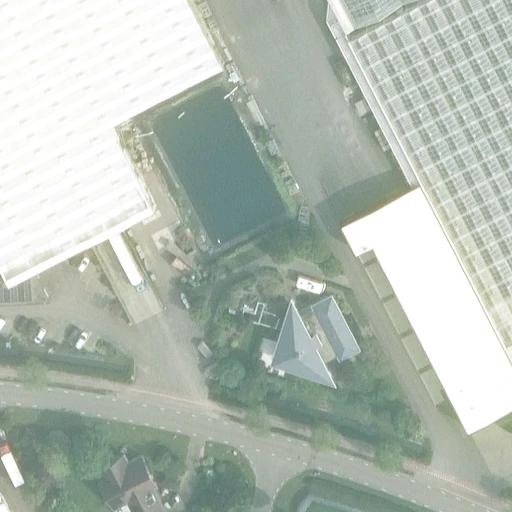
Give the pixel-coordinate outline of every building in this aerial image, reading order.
[(0,0),(0,301),(30,299),(29,290),(44,289),(33,269),(155,207),(111,122),(223,65),(189,0),(0,0)] [(327,0),(326,17),(335,34),(400,0),(327,0)] [(511,0),(415,0),(338,40),(412,183),(340,221),(354,250),(371,241),(467,427),(469,426),(467,423),(511,399),(511,0)] [(363,96),(354,101),(360,113),(369,108),(363,96)] [(359,347),(331,294),(313,304),(316,310),(302,318),(292,297),(272,358),(333,378),(324,361),(338,353),(340,357),(359,347)] [(124,453),(99,466),(103,474),(99,476),(114,506),(127,499),(134,511),(165,511),(152,486),(157,484),(142,455),(128,461),(124,453)]
